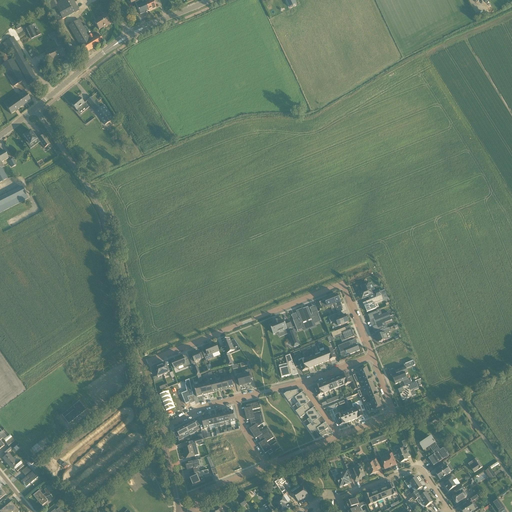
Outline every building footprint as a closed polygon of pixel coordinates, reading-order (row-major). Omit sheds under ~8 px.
[(45,0),(56,23),(78,11),(73,0),(62,0),(56,3),(54,0),(45,0)] [(143,0),(129,0),(131,3),(134,2),(140,15),(148,11),(144,0),(143,0)] [(143,0),(144,0),(148,11),(155,8),(151,0),(143,0)] [(94,23),(99,30),(105,26),(106,27),(111,24),(105,15),(94,23)] [(78,20),(68,26),(80,47),(82,46),(86,53),(103,42),(98,34),(93,37),(91,34),(88,36),(85,31),(87,30),(85,26),(83,27),(78,20)] [(31,26),(25,29),(31,39),(40,35),(38,31),(35,33),(31,26)] [(4,42),(21,72),(22,74),(23,74),(29,85),(37,81),(12,37),(4,42)] [(60,47),(47,53),(50,61),(60,57),(60,58),(64,56),(60,47)] [(0,66),(12,87),(24,80),(21,75),(20,73),(12,59),(0,66)] [(3,103),(8,110),(11,115),(31,101),(25,93),(19,98),(16,94),(3,103)] [(87,101),(95,111),(104,125),(113,120),(104,105),(100,108),(91,97),(87,101)] [(76,110),(78,113),(87,106),(84,103),(83,103),(79,98),(71,105),(76,110)] [(34,137),(30,131),(27,134),(26,133),(23,135),(24,136),(23,136),(26,140),(25,142),(28,146),(37,140),(34,137)] [(49,144),(43,136),(38,140),(44,148),(49,144)] [(1,163),(8,159),(4,151),(0,153),(0,182),(7,179),(1,168),(3,167),(1,163)] [(0,198),(0,213),(27,199),(21,187),(0,198)] [(363,291),(359,292),(359,294),(360,296),(362,300),(373,295),(368,283),(361,286),(363,291)] [(343,309),(337,296),(319,303),(321,307),(321,306),(326,304),(327,307),(333,304),(336,311),(343,309)] [(364,306),(367,313),(376,309),(374,304),(383,301),(383,302),(384,301),(382,296),(376,298),(366,302),(367,305),(364,306)] [(308,307),(302,310),(311,331),(311,330),(316,328),(313,321),(320,319),(317,311),(312,313),(312,316),(311,316),(308,307)] [(298,319),(293,321),(296,328),(303,326),(305,332),(310,330),(311,331),(302,310),(297,312),(300,321),(299,321),(298,319)] [(377,312),(368,315),(370,321),(373,320),(374,323),(390,317),(388,313),(379,317),(377,312)] [(348,323),(345,315),(337,319),(335,315),(328,317),(331,323),(336,321),(338,327),(348,323)] [(375,326),(373,327),(375,333),(384,329),(382,324),(392,321),(390,317),(374,323),(375,326)] [(273,325),(270,326),(272,330),(271,330),(272,331),(274,335),(287,329),(285,325),(286,325),(285,324),(283,321),(280,322),(280,321),(273,323),(273,325)] [(345,328),(331,334),(333,338),(342,334),(345,341),(354,337),(351,329),(346,331),(345,328)] [(388,340),(385,334),(390,332),(389,328),(383,331),(384,334),(376,337),(377,339),(378,343),(379,342),(379,343),(388,340)] [(293,330),(288,332),(288,334),(294,348),(299,345),(293,330)] [(229,339),(222,342),(227,354),(234,351),(234,349),(239,347),(234,340),(231,342),(229,339)] [(351,341),(338,347),(341,354),(346,352),(347,356),(359,351),(357,345),(353,347),(351,341)] [(219,352),(216,344),(211,346),(211,345),(211,346),(209,347),(209,346),(209,347),(205,348),(207,354),(204,355),(203,355),(206,361),(214,358),(212,354),(219,352)] [(336,359),(332,350),(326,352),(330,361),(336,359)] [(201,361),(197,351),(191,354),(195,363),(201,361)] [(330,361),(326,352),(326,351),(320,353),(321,355),(324,363),(329,361),(330,361)] [(229,355),(224,357),(228,367),(232,366),(234,366),(229,355)] [(288,367),(279,369),(281,378),(290,376),(290,375),(294,374),(293,370),(296,369),(295,368),(292,361),(290,355),(285,357),(288,367)] [(324,363),(321,355),(316,357),(319,365),(324,363)] [(319,365),(316,357),(310,359),(314,367),(319,365)] [(174,361),(172,362),(175,369),(183,366),(184,368),(190,366),(188,360),(184,362),(183,358),(182,358),(179,359),(174,361)] [(314,367),(310,359),(305,361),(308,370),(309,370),(308,369),(314,367)] [(308,370),(305,361),(299,363),(302,372),(308,370)] [(166,364),(160,366),(163,375),(169,373),(166,364)] [(160,366),(154,369),(157,378),(163,375),(160,366)] [(396,375),(392,376),(395,384),(407,380),(405,375),(408,374),(405,367),(396,371),(397,374),(396,374),(396,375)] [(368,373),(366,368),(358,371),(361,376),(368,373)] [(370,378),(368,373),(361,376),(363,381),(370,378)] [(251,384),(249,374),(243,375),(245,385),(251,384)] [(245,385),(243,375),(237,377),(240,387),(245,385)] [(351,383),(347,375),(341,377),(345,386),(351,383)] [(345,386),(341,377),(341,378),(336,380),(339,387),(344,385),(345,386)] [(372,383),(370,378),(363,381),(365,386),(372,383)] [(187,392),(181,394),(185,404),(190,403),(188,398),(193,396),(189,380),(185,381),(186,383),(185,384),(187,392)] [(339,387),(336,380),(331,382),(334,390),(339,387)] [(329,392),(334,390),(331,382),(326,384),(329,392)] [(407,399),(409,398),(412,397),(412,396),(410,392),(412,392),(411,390),(418,388),(418,389),(419,389),(416,382),(402,388),(404,392),(401,393),(402,394),(400,395),(402,401),(407,399)] [(374,388),(372,383),(365,386),(367,391),(374,388)] [(329,392),(326,384),(320,386),(324,394),(329,392)] [(324,394),(320,386),(314,388),(318,397),(324,394)] [(369,397),(376,393),(374,388),(367,391),(369,397)] [(297,390),(290,392),(286,393),(283,395),(288,402),(294,398),(297,403),(305,397),(302,393),(299,395),(298,393),(297,391),(297,390)] [(371,402),(378,399),(376,393),(369,397),(371,402)] [(309,403),(305,397),(297,403),(301,408),(295,412),(298,415),(308,407),(306,404),(309,403)] [(337,397),(321,403),(322,406),(338,400),(337,397)] [(373,407),(381,404),(378,399),(371,402),(373,407)] [(68,424),(85,410),(79,402),(62,416),(68,424)] [(260,409),(259,403),(246,406),(247,410),(246,410),(245,409),(244,410),(245,415),(253,413),(252,413),(252,411),(260,409)] [(383,409),(381,404),(373,407),(375,412),(383,409)] [(359,406),(353,408),(354,410),(357,419),(363,417),(359,406)] [(308,407),(298,415),(300,418),(306,414),(309,419),(316,413),(313,409),(313,408),(310,410),(308,407)] [(263,420),(262,415),(253,417),(253,414),(253,413),(245,415),(247,421),(248,421),(248,420),(250,420),(250,423),(263,420)] [(316,413),(309,419),(312,423),(307,427),(309,430),(319,423),(317,420),(320,418),(316,413)] [(219,414),(217,415),(218,416),(219,424),(220,427),(225,425),(225,423),(223,414),(219,414)] [(342,415),(336,418),(339,427),(345,424),(342,415)] [(207,417),(201,419),(204,429),(209,428),(209,427),(207,417)] [(257,428),(264,423),(264,422),(263,420),(250,423),(252,429),(251,429),(250,429),(249,430),(252,434),(259,430),(258,430),(257,428)] [(194,422),(186,426),(189,432),(195,429),(197,431),(200,430),(198,427),(197,427),(194,422)] [(322,426),(319,423),(309,430),(311,434),(315,431),(317,430),(320,434),(319,434),(320,437),(327,435),(325,431),(328,429),(324,424),(322,426)] [(177,431),(176,431),(180,437),(188,433),(185,427),(177,431)] [(260,440),(271,433),(268,428),(260,433),(259,431),(259,430),(252,434),(256,439),(257,439),(256,438),(258,437),(260,440)] [(274,438),(271,433),(260,440),(262,443),(260,444),(259,444),(262,449),(268,445),(266,443),(274,438)] [(239,434),(231,439),(234,444),(242,439),(239,434)] [(429,436),(428,436),(427,437),(426,437),(426,438),(426,439),(427,441),(420,446),(423,451),(429,447),(434,454),(430,458),(431,459),(430,460),(431,461),(432,461),(435,465),(445,458),(446,459),(449,457),(443,448),(440,450),(435,444),(436,443),(432,438),(431,438),(430,437),(430,436),(429,436)] [(5,443),(8,447),(15,441),(12,438),(5,443)] [(237,448),(245,443),(242,439),(234,444),(237,448)] [(15,441),(8,447),(3,452),(5,455),(18,445),(15,441)] [(245,443),(237,448),(239,452),(247,447),(245,443)] [(280,448),(277,443),(270,448),(268,446),(269,445),(268,445),(262,449),(265,454),(266,453),(267,452),(269,455),(280,448)] [(192,446),(183,448),(185,455),(184,455),(186,459),(199,456),(198,452),(194,453),(192,446)] [(247,447),(239,452),(241,456),(249,451),(247,447)] [(407,448),(396,452),(397,455),(396,455),(398,459),(399,459),(401,463),(408,460),(407,458),(411,456),(407,448)] [(244,459),(252,454),(249,451),(241,456),(244,459)] [(63,453),(56,459),(60,465),(66,460),(65,458),(66,457),(63,453)] [(3,459),(10,468),(11,467),(14,470),(22,464),(19,460),(16,463),(9,454),(3,459)] [(247,464),(248,464),(251,463),(250,462),(255,459),(252,454),(244,459),(247,464)] [(388,459),(381,461),(385,470),(396,465),(392,454),(387,456),(388,459)] [(233,470),(230,464),(233,463),(231,456),(227,458),(228,461),(223,463),(227,472),(233,470)] [(366,468),(367,471),(368,471),(370,476),(377,473),(376,470),(380,468),(376,459),(370,461),(371,463),(365,466),(366,468)] [(482,467),(477,459),(473,462),(475,466),(471,469),(474,473),(482,467)] [(189,465),(186,465),(187,470),(200,467),(199,460),(188,463),(189,465)] [(43,467),(49,474),(57,468),(51,461),(43,467)] [(221,474),(223,474),(224,475),(227,473),(227,472),(223,463),(218,465),(217,462),(213,463),(216,470),(219,469),(221,474)] [(435,473),(440,480),(445,476),(446,478),(449,477),(448,475),(451,473),(446,466),(445,466),(444,464),(436,469),(438,472),(435,473)] [(26,477),(21,481),(26,487),(38,478),(33,472),(32,472),(28,466),(21,472),(26,477)] [(365,477),(363,472),(362,471),(361,468),(358,470),(356,466),(350,469),(355,482),(359,480),(359,479),(365,477)] [(191,477),(190,478),(193,485),(195,485),(201,482),(199,478),(203,477),(203,476),(209,475),(208,470),(194,473),(195,476),(191,477)] [(348,485),(351,483),(346,472),(343,473),(338,475),(338,473),(332,475),(334,481),(337,480),(340,488),(343,487),(348,485)] [(296,478),(301,485),(305,482),(300,476),(296,478)] [(444,486),(448,492),(456,487),(453,482),(455,480),(452,476),(444,481),(446,484),(444,486)] [(278,480),(274,483),(283,496),(287,494),(281,485),(285,482),(283,478),(278,481),(278,480)] [(410,485),(412,488),(419,483),(416,478),(411,482),(409,479),(404,482),(407,487),(410,485)] [(184,481),(189,490),(191,489),(190,487),(193,486),(190,479),(184,481)] [(411,500),(413,498),(414,497),(422,492),(420,489),(422,488),(419,483),(412,488),(408,491),(410,493),(407,495),(410,500),(411,500)] [(87,484),(76,493),(81,499),(92,489),(87,484)] [(388,487),(392,496),(392,497),(397,495),(393,485),(388,487)] [(46,487),(47,489),(44,490),(46,494),(42,495),(39,491),(33,496),(42,506),(48,501),(45,498),(51,495),(49,492),(52,491),(50,487),(49,486),(46,487)] [(292,493),(298,502),(304,498),(304,499),(308,496),(302,486),(292,493)] [(453,501),(455,503),(456,504),(467,497),(464,493),(466,492),(462,486),(453,492),(456,495),(452,498),(453,500),(453,501)] [(388,487),(384,489),(387,498),(392,496),(388,487)] [(384,489),(379,491),(383,500),(387,498),(384,489)] [(379,491),(374,493),(378,502),(383,500),(379,491)] [(429,498),(430,497),(428,494),(427,495),(426,493),(424,495),(422,492),(414,497),(413,498),(415,501),(416,500),(420,505),(422,503),(429,498)] [(374,493),(370,495),(369,495),(373,504),(378,502),(374,493)] [(469,498),(472,502),(479,498),(476,494),(469,498)] [(369,495),(370,495),(369,495),(364,497),(368,506),(373,504),(369,495)] [(288,503),(285,499),(283,496),(273,503),(278,511),(284,511),(288,510),(285,505),(288,503)] [(429,498),(422,503),(425,508),(432,503),(429,498)] [(239,503),(242,508),(247,504),(243,499),(239,503)] [(352,508),(353,511),(358,508),(360,508),(357,499),(345,504),(347,509),(348,508),(348,509),(352,508)] [(498,499),(491,503),(496,511),(500,511),(505,509),(498,499)] [(13,505),(11,503),(11,502),(0,511),(11,511),(12,511),(13,511),(19,511),(15,507),(16,507),(15,505),(14,506),(13,505)] [(460,509),(461,511),(471,511),(475,510),(470,502),(460,509)] [(269,510),(265,511),(274,511),(275,511),(270,503),(266,506),(269,510)]
